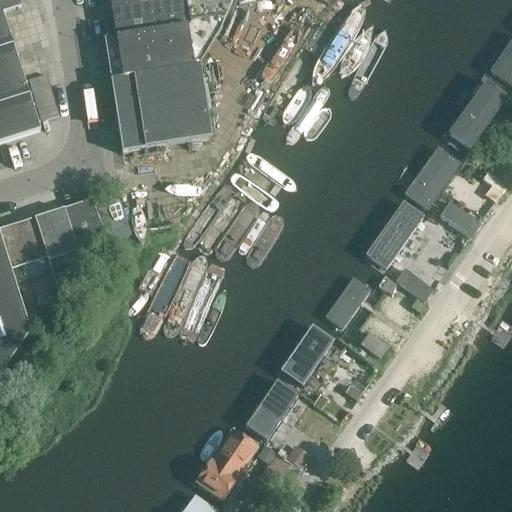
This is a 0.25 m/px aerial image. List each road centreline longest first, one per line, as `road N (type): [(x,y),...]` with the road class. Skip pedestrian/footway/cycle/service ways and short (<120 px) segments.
road 1 (residential): [(286,511),(511,210)]
road 2 (unclassified): [(63,0),(83,164),(0,197)]
